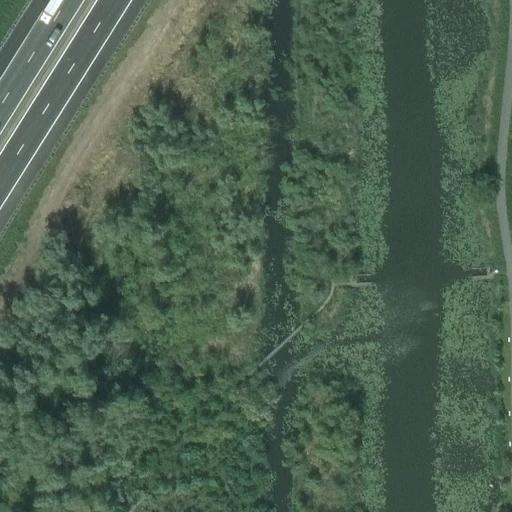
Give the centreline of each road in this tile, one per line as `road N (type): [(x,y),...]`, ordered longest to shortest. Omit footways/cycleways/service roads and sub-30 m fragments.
road 1 (unclassified): [(511,287),(497,169),(511,28)]
road 2 (motorway): [(0,181),(114,0)]
road 3 (motorway): [(67,0),(0,107)]
